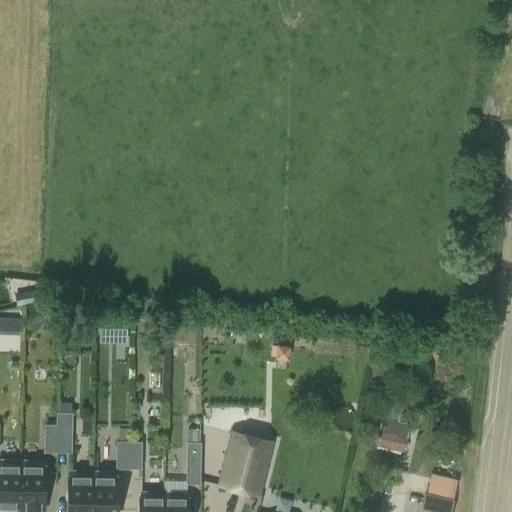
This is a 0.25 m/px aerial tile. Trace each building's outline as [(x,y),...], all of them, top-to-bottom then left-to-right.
[(8,338),(17,339),(18,317),(0,316),(0,349),(7,350),(8,338)] [(93,341),(93,320),(80,320),(80,340),(93,341)] [(100,321),(99,340),(108,340),(108,321),(100,321)] [(271,345),(270,356),(287,358),(288,347),(271,345)] [(402,350),(385,348),(384,363),(401,364),(402,350)] [(70,413),(56,413),(55,425),(44,425),(43,451),(69,452),(70,413)] [(398,418),(381,414),(374,445),(403,452),(410,423),(397,420),(398,418)] [(232,432),(219,484),(257,494),(270,442),(232,432)] [(184,483),(198,483),(199,440),(184,440),(184,483)] [(140,442),(117,442),(116,468),(140,468),(140,442)] [(13,507),(18,508),(19,461),(0,460),(0,506),(0,507),(0,510),(13,510),(13,507)] [(19,461),(18,508),(18,511),(26,511),(25,511),(38,511),(43,511),(44,466),(43,466),(43,461),(19,461)] [(91,511),(92,472),(68,471),(68,476),(67,511),(91,511)] [(92,472),(91,511),(115,511),(116,477),(115,477),(116,472),(92,472)] [(419,511),(449,511),(453,498),(452,498),(457,479),(430,473),(425,494),(424,494),(419,511)] [(139,511),(161,511),(162,493),(141,492),(141,497),(140,497),(139,511)] [(187,493),(162,493),(161,511),(186,511),(187,498),(187,493)]
